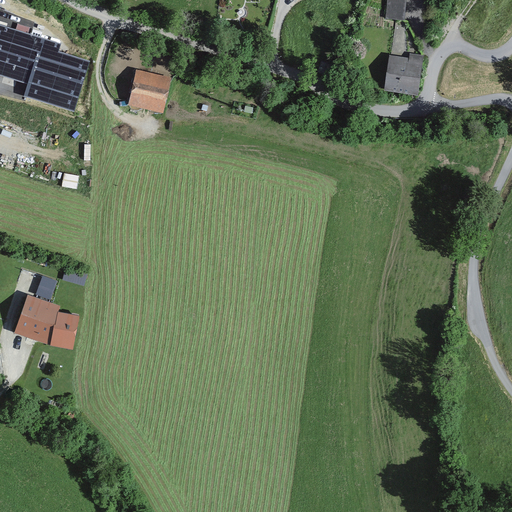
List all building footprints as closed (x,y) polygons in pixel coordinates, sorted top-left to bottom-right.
[(410,0),(387,0),(386,19),(409,21),(410,0)] [(60,43),(0,25),(0,75),(27,83),(23,96),(75,111),(89,62),(58,52),(60,43)] [(422,56),(408,54),(408,58),(389,56),(385,90),(418,93),(422,56)] [(170,79),(136,71),(127,106),(162,114),(170,79)] [(43,274),(36,293),(51,299),(58,280),(43,274)] [(61,306),(27,294),(13,332),(47,345),(61,306)] [(59,312),(53,345),(72,349),(78,316),(59,312)]
